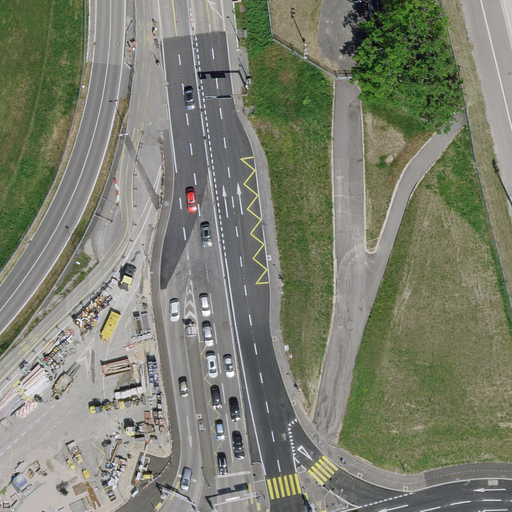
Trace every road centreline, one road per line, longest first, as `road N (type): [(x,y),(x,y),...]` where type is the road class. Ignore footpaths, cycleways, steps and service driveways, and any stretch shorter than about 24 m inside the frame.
road 1 (primary): [(197,64),(172,291),(192,455),(174,511)]
road 2 (primary): [(197,64),(196,228),(237,511)]
road 3 (tertiary): [(111,0),(103,93),(78,179),(0,308)]
road 4 (primary): [(263,384),(232,184),(197,64)]
road 5 (secondary): [(414,511),(324,472),(263,384)]
road 6 (primary): [(288,511),(263,384)]
